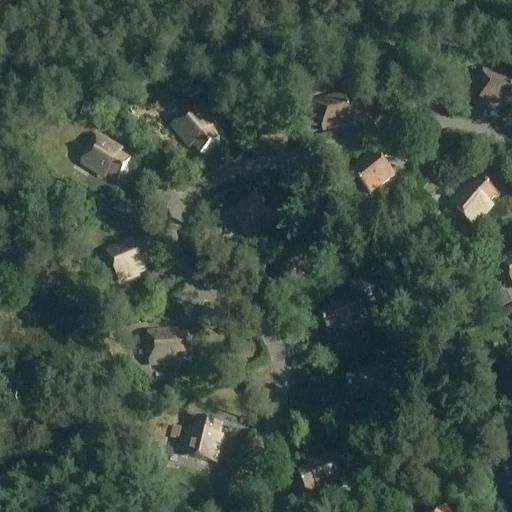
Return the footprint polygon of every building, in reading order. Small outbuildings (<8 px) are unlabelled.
[(511,106),(511,92),(511,74),(483,71),(480,102),(511,106)] [(222,99),(216,90),(205,98),(211,106),(222,99)] [(323,132),(353,124),(344,94),(314,102),(323,132)] [(96,108),(83,104),(79,117),(93,121),(96,108)] [(201,155),(219,140),(205,123),(208,120),(196,107),(172,127),(190,147),(193,145),(201,155)] [(118,181),(130,162),(111,150),(113,147),(98,137),(81,164),(105,178),(107,175),(118,181)] [(369,195),(394,176),(374,152),(350,171),(369,195)] [(488,204),(496,194),(479,179),(464,196),(461,193),(450,207),(473,227),(491,207),(488,204)] [(433,180),(423,192),(431,199),(441,187),(433,180)] [(248,238),(273,220),(255,195),(230,213),(248,238)] [(154,262),(145,241),(125,249),(124,246),(107,252),(119,281),(144,271),(142,267),(154,262)] [(320,265),(308,245),(289,256),(287,253),(272,262),(288,288),(311,275),(309,271),(320,265)] [(511,256),(501,262),(511,284),(511,256)] [(501,309),(511,305),(505,293),(495,298),(501,309)] [(350,330),(367,323),(355,294),(330,304),(331,308),(319,313),(328,334),(348,326),(350,330)] [(140,315),(141,324),(153,324),(153,315),(140,315)] [(166,337),(166,333),(148,334),(150,365),(177,364),(176,360),(189,359),(188,336),(166,337)] [(370,342),(373,351),(385,346),(382,337),(370,342)] [(375,399),(392,394),(383,364),(357,372),(358,375),(346,379),(352,401),(374,395),(375,399)] [(214,464),(220,437),(216,437),(219,424),(197,419),(192,440),(188,439),(184,457),(214,464)] [(181,429),(171,427),(169,439),(178,442),(181,429)] [(328,490),(344,484),(333,455),(308,464),(310,468),(297,473),(306,494),(326,486),(328,490)] [(440,479),(448,490),(456,484),(448,473),(440,479)]
